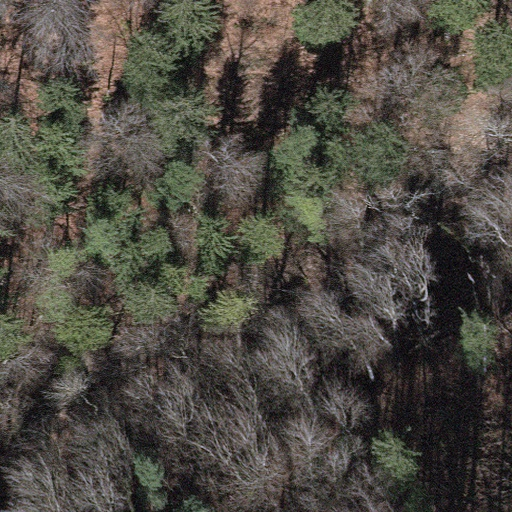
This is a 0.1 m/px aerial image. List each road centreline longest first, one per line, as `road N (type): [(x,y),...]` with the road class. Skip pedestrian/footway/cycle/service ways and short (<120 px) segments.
road 1 (track): [(0,269),(353,130),(511,47)]
road 2 (track): [(511,328),(259,511)]
